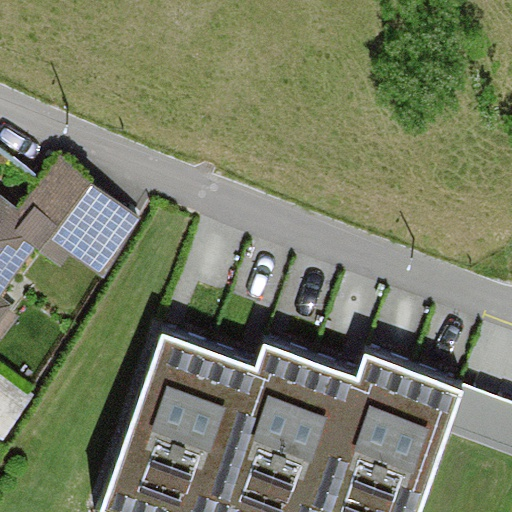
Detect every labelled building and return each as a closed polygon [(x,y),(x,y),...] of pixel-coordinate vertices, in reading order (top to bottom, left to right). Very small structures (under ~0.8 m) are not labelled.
[(0,327),(14,309),(0,298),(0,297),(7,288),(0,283),(0,272),(35,227),(65,250),(74,238),(105,263),(139,209),(60,149),(18,202),(0,187),(0,327)] [(100,493),(150,511),(213,339),(163,321),(100,493)] [(205,503),(230,511),(257,511),(316,350),(267,333),(258,356),(205,503)] [(258,356),(213,339),(150,511),(152,511),(201,511),(205,503),(258,356)] [(308,511),(363,511),(418,361),(370,343),(362,367),(308,511)] [(308,511),(362,367),(316,350),(257,511),(308,511)] [(415,511),(465,378),(418,361),(363,511),(415,511)] [(511,395),(499,390),(485,426),(511,437),(511,395)]
